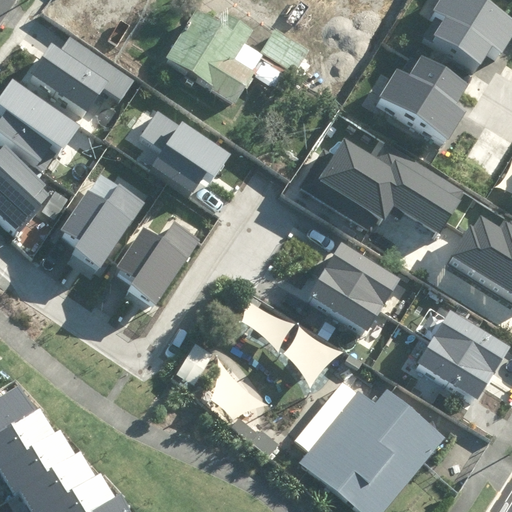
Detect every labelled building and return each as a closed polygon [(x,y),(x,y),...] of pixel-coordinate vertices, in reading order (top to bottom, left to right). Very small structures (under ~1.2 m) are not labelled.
[(397,0),(343,0),(337,8),(373,34),(397,0)] [(420,37),(475,70),(488,49),(497,55),(511,30),(511,26),(468,0),(437,0),(429,14),(433,17),(420,37)] [(222,15),(213,30),(194,19),(167,62),(237,104),(263,61),(246,50),(255,35),(222,15)] [(25,76),(84,115),(102,88),(118,99),(133,77),(69,34),(58,51),(47,44),(25,76)] [(375,103),(443,145),(461,116),(451,110),(464,89),(410,57),(399,76),(394,73),(375,103)] [(0,121),(0,140),(36,165),(48,147),(58,154),(75,129),(8,83),(0,95),(0,115),(3,117),(0,121)] [(210,102),(201,116),(239,139),(247,126),(210,102)] [(149,168),(196,201),(227,157),(157,108),(138,135),(161,151),(149,168)] [(322,148),(298,187),(371,232),(377,222),(381,225),(390,211),(435,238),(465,189),(384,140),(372,161),(340,142),(332,154),(322,148)] [(0,222),(15,237),(38,213),(34,209),(48,194),(1,150),(0,150),(0,222)] [(71,255),(98,271),(141,199),(118,186),(106,206),(84,193),(58,236),(76,246),(71,255)] [(475,220),(449,261),(511,300),(511,221),(510,220),(504,228),(501,226),(496,233),(475,220)] [(127,290),(153,308),(201,239),(174,221),(159,242),(142,231),(114,272),(131,284),(127,290)] [(301,298),(364,335),(396,280),(334,244),(301,298)] [(415,367),(473,404),(507,351),(449,314),(415,367)] [(197,347),(176,378),(194,389),(214,359),(197,347)] [(125,511),(118,499),(113,501),(98,475),(91,478),(79,456),(73,459),(58,431),(52,435),(40,413),(31,417),(16,389),(0,397),(0,475),(11,496),(18,492),(28,511),(125,511)] [(357,395),(299,467),(355,511),(387,511),(445,441),(386,394),(374,408),(357,395)]
